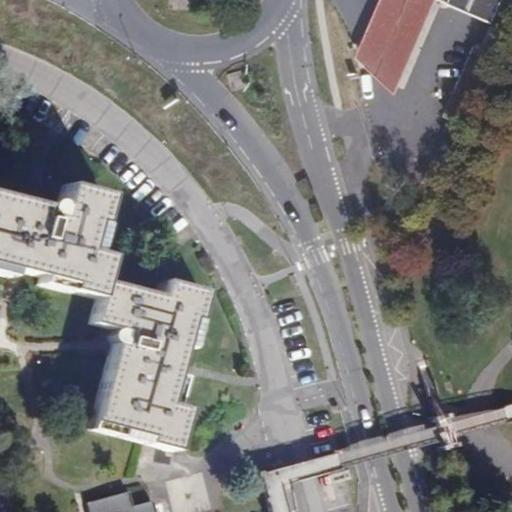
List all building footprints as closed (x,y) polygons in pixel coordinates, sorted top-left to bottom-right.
[(435,0),(381,0),(359,55),(397,89),(435,0)] [(447,0),(491,19),(499,0),(447,0)] [(487,48),(475,43),(448,106),(445,113),(457,118),(469,123),(499,53),(487,48)] [(188,348),(202,290),(160,279),(156,295),(99,281),(105,255),(90,251),(104,194),(62,183),(56,206),(51,203),(46,203),(42,206),(0,195),(0,275),(7,277),(9,270),(24,274),(38,277),(37,284),(94,298),(87,324),(109,329),(106,334),(107,340),(111,343),(89,429),(175,450),(186,408),(173,405),(181,376),(175,375),(182,346),(188,348)] [(335,450),(313,456),(318,472),(340,466),(335,450)] [(131,489),(90,501),(93,511),(159,511),(156,499),(135,504),(131,489)]
